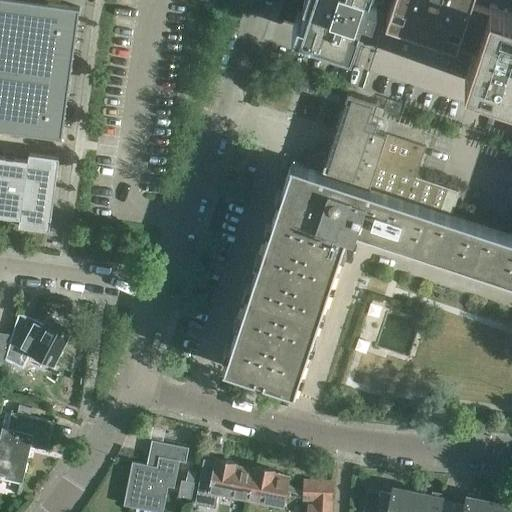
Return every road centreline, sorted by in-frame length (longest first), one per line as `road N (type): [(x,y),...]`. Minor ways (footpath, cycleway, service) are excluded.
road 1 (unclassified): [(134,379),(346,440),(511,455)]
road 2 (residential): [(224,96),(162,291)]
road 3 (residential): [(162,291),(0,270)]
road 4 (residential): [(134,379),(53,511)]
